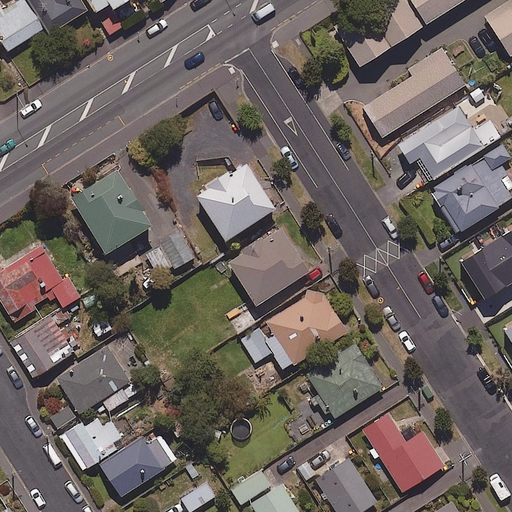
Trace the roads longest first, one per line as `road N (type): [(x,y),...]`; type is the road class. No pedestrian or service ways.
road 1 (residential): [(230,17),(435,341)]
road 2 (secondary): [(0,163),(230,17)]
road 3 (residential): [(68,511),(0,404)]
